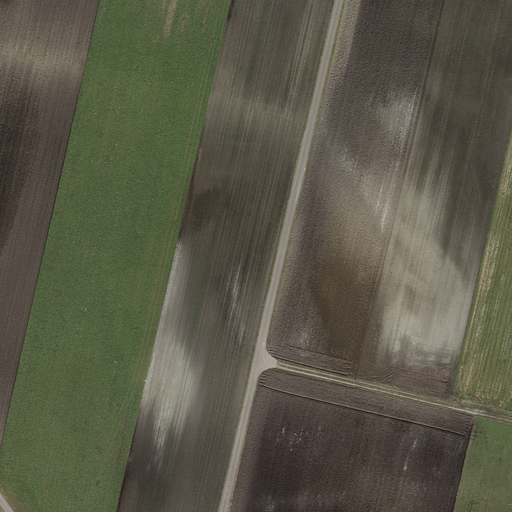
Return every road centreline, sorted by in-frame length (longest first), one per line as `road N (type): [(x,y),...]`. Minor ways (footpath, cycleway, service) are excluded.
road 1 (track): [(345,0),(224,511)]
road 2 (track): [(511,418),(258,360)]
